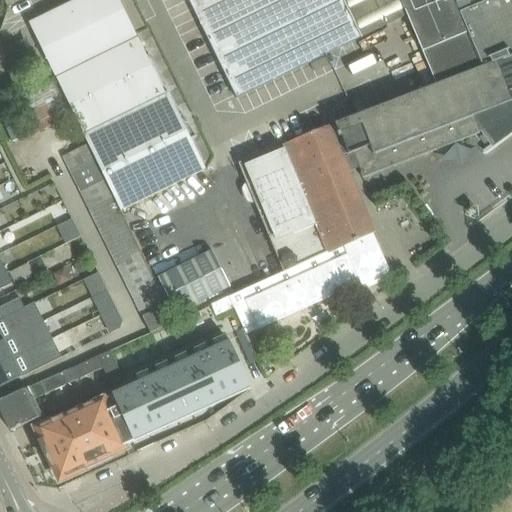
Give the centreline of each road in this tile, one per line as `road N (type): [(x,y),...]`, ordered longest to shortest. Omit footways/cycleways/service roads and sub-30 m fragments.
road 1 (secondary): [(511,271),(182,511)]
road 2 (residential): [(511,222),(216,438)]
road 3 (secondary): [(303,511),(511,346)]
